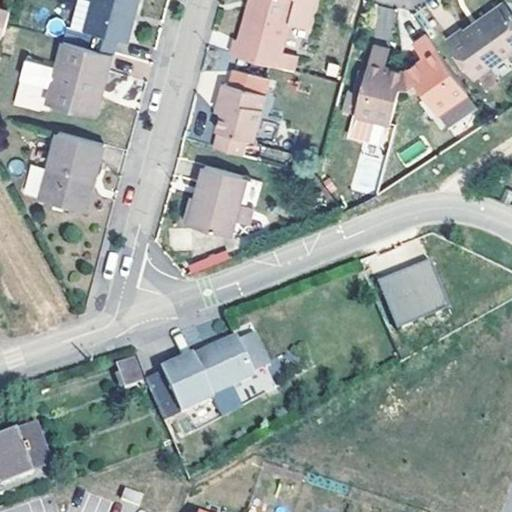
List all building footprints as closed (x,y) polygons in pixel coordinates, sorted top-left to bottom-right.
[(9,0),(0,0),(0,23),(3,24),(5,17),(9,0)] [(81,38),(90,0),(72,0),(63,33),(81,38)] [(90,0),(81,38),(112,47),(116,33),(125,35),(135,0),(90,0)] [(299,44),(282,40),(289,10),(306,15),(309,0),(247,0),(240,31),(235,29),(231,43),(295,60),(299,44)] [(466,16),(450,28),(480,68),(511,45),(511,1),(511,0),(496,0),(469,20),(466,16)] [(442,105),(470,84),(430,25),(417,35),(428,50),(414,63),(426,81),(442,105)] [(359,83),(353,102),(356,103),(388,111),(390,112),(401,76),(405,59),(389,54),(393,38),(372,32),(359,83)] [(81,38),(63,33),(58,54),(46,94),(87,105),(94,78),(103,80),(112,47),(81,38)] [(33,47),(22,88),(46,94),(58,54),(33,47)] [(405,59),(401,76),(426,81),(414,63),(405,59)] [(243,70),(241,77),(260,83),(262,74),(243,70)] [(222,97),(211,136),(241,144),(245,128),(249,129),(260,83),(241,77),(219,71),(215,82),(226,85),(222,97)] [(94,78),(87,105),(96,108),(103,80),(94,78)] [(353,102),(359,83),(352,81),(346,100),(353,102)] [(212,94),(222,97),(226,85),(215,82),(212,94)] [(453,119),(480,99),(470,84),(442,105),(453,119)] [(384,128),(388,111),(356,103),(350,125),(378,132),(384,128)] [(86,168),(94,171),(103,138),(56,125),(39,190),(76,202),(86,168)] [(307,168),(309,162),(270,152),(269,157),(307,168)] [(242,189),(248,165),(202,153),(195,184),(187,211),(232,222),(237,206),(242,189)] [(86,168),(76,202),(86,205),(94,171),(86,168)] [(187,211),(195,184),(185,182),(179,209),(187,211)] [(251,209),(256,193),(242,189),(237,206),(251,209)] [(380,274),(399,322),(452,301),(433,254),(380,274)] [(253,328),(237,335),(250,362),(266,355),(253,328)] [(194,352),(193,350),(162,364),(163,367),(146,375),(165,416),(214,393),(220,408),(238,399),(229,381),(254,370),(250,362),(237,335),(236,332),(205,346),(207,350),(196,356),(194,352)] [(205,346),(194,352),(196,356),(207,350),(205,346)] [(140,380),(128,356),(112,364),(125,388),(140,380)] [(17,426),(32,468),(53,461),(38,419),(17,426)] [(16,423),(0,428),(0,479),(32,468),(17,426),(16,423)] [(144,493),(126,487),(121,499),(139,505),(144,493)]
